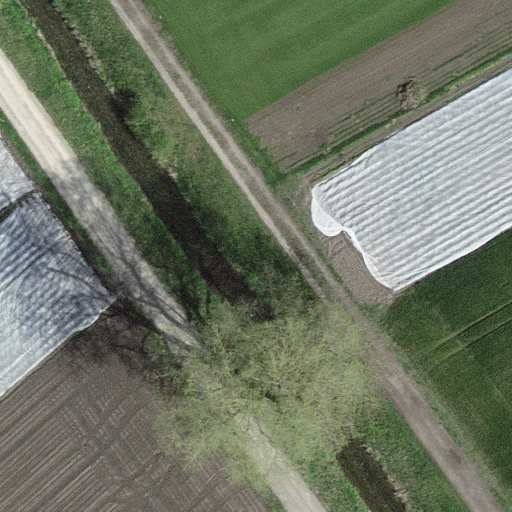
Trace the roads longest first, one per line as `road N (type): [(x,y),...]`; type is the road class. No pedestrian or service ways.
road 1 (track): [(490,511),(121,0)]
road 2 (track): [(310,511),(0,83)]
